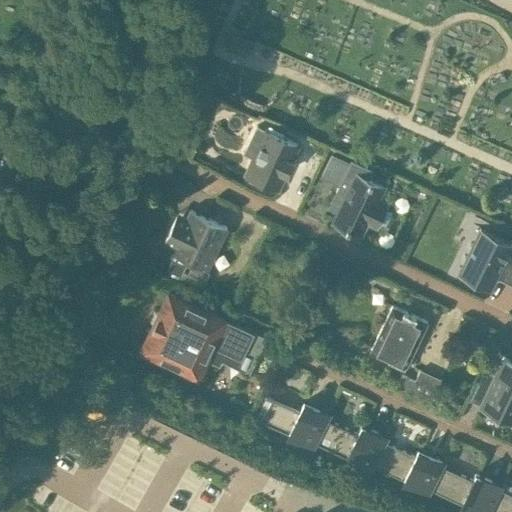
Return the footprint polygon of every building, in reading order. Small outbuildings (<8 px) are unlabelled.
[(246,57),(252,42),(232,33),(226,48),(246,57)] [(298,144),(265,129),(265,130),(256,125),(246,146),(255,150),(245,172),(277,188),(285,172),(286,172),(292,161),(290,160),(298,144)] [(0,171),(12,155),(18,148),(10,141),(1,147),(0,148),(0,171)] [(332,153),(321,175),(339,184),(333,197),(342,201),(333,220),(360,234),(367,220),(376,225),(377,221),(385,225),(393,210),(385,206),(386,203),(377,198),(384,185),(368,178),(372,170),(332,153)] [(171,246),(170,250),(178,254),(189,259),(208,217),(189,208),(186,215),(177,210),(162,242),(171,246)] [(208,268),(227,226),(208,217),(189,259),(187,263),(191,265),(193,261),(208,268)] [(473,243),(459,271),(490,286),(495,276),(497,270),(503,273),(501,279),(511,284),(511,234),(509,241),(480,227),(480,229),(473,243)] [(110,248),(111,249),(123,255),(128,244),(116,238),(115,238),(110,248)] [(273,251),(251,293),(279,308),(301,265),(273,251)] [(170,271),(168,276),(171,277),(179,281),(179,280),(184,270),(184,269),(187,263),(189,259),(178,254),(176,259),(172,260),(169,267),(170,271)] [(184,270),(179,280),(202,291),(207,281),(184,270)] [(247,372),(264,337),(168,291),(140,349),(196,376),(205,358),(218,364),(220,359),(247,372)] [(404,369),(406,365),(427,320),(392,304),(371,348),(389,357),(388,361),(404,369)] [(282,357),(271,351),(263,368),(274,374),(282,357)] [(511,359),(500,354),(475,407),(511,424),(511,359)] [(396,384),(409,390),(414,379),(402,373),(396,384)] [(313,442),(325,417),(328,411),(303,400),(300,408),(265,392),(253,417),(312,444),(313,442)] [(357,432),(325,417),(313,442),(370,467),(371,465),(383,440),(386,435),(361,423),(357,432)] [(415,455),(383,440),(371,465),(427,491),(428,489),(441,464),(442,460),(418,449),(415,455)] [(473,478),(441,464),(428,489),(478,511),(485,511),(498,487),(500,483),(476,472),(473,478)] [(511,511),(511,493),(498,487),(485,511),(511,511)]
